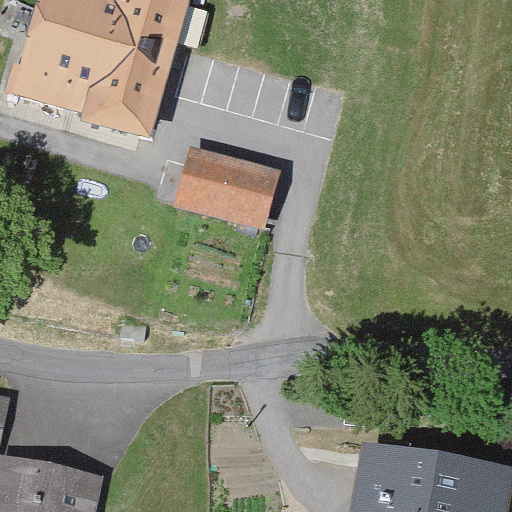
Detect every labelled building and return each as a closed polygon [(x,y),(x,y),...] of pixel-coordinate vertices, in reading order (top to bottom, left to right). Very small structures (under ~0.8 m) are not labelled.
[(186,0),(127,0),(124,11),(82,0),(46,0),(25,76),(18,74),(12,96),(88,117),(87,121),(141,132),(140,137),(152,140),(155,130),(152,129),(186,0)] [(259,229),(273,180),(195,159),(182,208),(259,229)] [(124,343),(149,346),(151,330),(126,327),(124,343)] [(0,451),(3,439),(9,409),(0,407),(0,451)] [(488,511),(493,488),(451,481),(452,471),(435,468),(433,478),(380,468),(372,511),(488,511)] [(2,511),(81,511),(87,487),(11,471),(2,511)]
